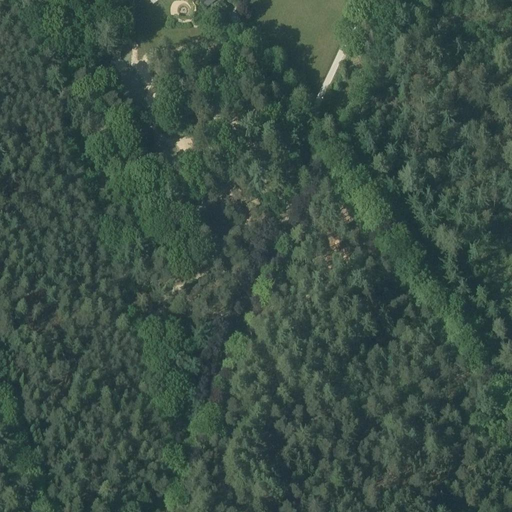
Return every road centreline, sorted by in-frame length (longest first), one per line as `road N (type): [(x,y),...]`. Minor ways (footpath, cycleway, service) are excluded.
road 1 (track): [(511,401),(311,131)]
road 2 (track): [(311,141),(311,159),(205,420)]
